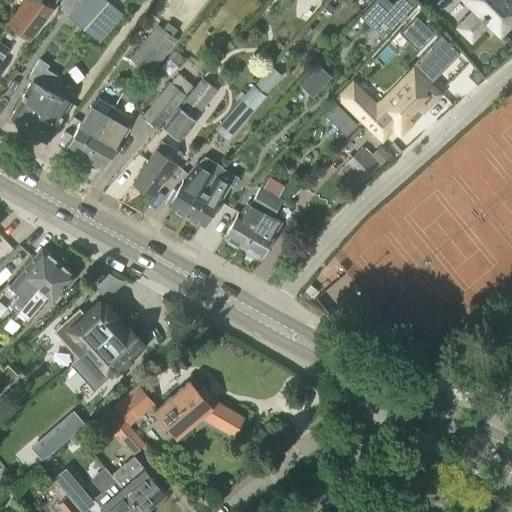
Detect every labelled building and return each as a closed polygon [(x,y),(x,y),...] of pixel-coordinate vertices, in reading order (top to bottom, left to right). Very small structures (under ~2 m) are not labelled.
[(30,41),(54,10),(40,0),(23,0),(6,23),(30,41)] [(98,42),(123,13),(108,0),(61,0),(59,4),(61,7),(60,8),(67,14),(67,15),(98,42)] [(373,0),(360,16),(383,38),(417,2),(414,0),(373,0)] [(499,31),(511,17),(511,4),(507,0),(467,0),(476,8),(456,28),(471,42),(490,22),(499,31)] [(326,17),(333,9),(327,3),(319,12),(326,17)] [(414,15),(395,35),(415,54),(434,34),(414,15)] [(150,76),(177,40),(157,25),(130,60),(150,76)] [(440,35),(412,64),(431,82),(459,53),(440,35)] [(0,62),(9,50),(0,43),(0,62)] [(178,67),(185,59),(174,50),(167,58),(178,67)] [(287,52),(279,62),(283,65),(291,55),(287,52)] [(30,128),(57,81),(59,77),(46,69),(48,65),(39,59),(33,68),(27,79),(31,81),(11,117),(30,128)] [(318,66),(300,85),(312,96),(330,76),(318,66)] [(352,83),(339,97),(382,139),(395,126),(400,131),(421,109),(415,104),(431,88),(413,71),(378,108),(352,83)] [(179,141),(196,121),(194,120),(218,91),(202,78),(162,126),(179,141)] [(46,143),(69,102),(65,99),(70,89),(57,81),(30,128),(27,133),(46,143)] [(157,130),(186,95),(170,82),(141,117),(157,130)] [(266,96),(253,85),(215,129),(228,140),(266,96)] [(114,108),(104,102),(100,99),(85,124),(81,121),(66,147),(69,149),(70,154),(77,158),(82,157),(84,158),(114,108)] [(334,103),(323,114),(334,125),(345,136),(356,125),(346,114),(334,103)] [(283,106),(275,114),(282,121),(290,112),(283,106)] [(102,169),(118,143),(117,143),(132,118),(114,108),(84,158),(87,159),(88,164),(95,168),(99,167),(102,169)] [(151,195),(174,163),(163,156),(169,147),(161,141),(133,182),(151,195)] [(361,182),(379,165),(372,158),(362,147),(344,164),(361,182)] [(382,149),(372,158),(379,165),(388,156),(382,149)] [(185,214),(186,215),(201,189),(210,172),(197,164),(183,179),(176,191),(173,189),(165,203),(175,208),(175,213),(181,217),(185,214)] [(201,189),(186,215),(187,215),(187,220),(194,224),(198,222),(204,226),(229,184),(216,176),(207,192),(203,190),(213,173),(210,172),(201,189)] [(237,245),(241,247),(272,194),(261,188),(251,205),(247,203),(241,213),(239,212),(224,237),(226,239),(226,243),(234,247),(237,245)] [(295,188),(287,195),(291,199),(298,192),(295,188)] [(272,194),(241,247),(244,249),(244,254),(252,258),(256,256),(260,259),(275,233),(274,233),(281,222),(272,217),(282,200),(272,194)] [(18,311),(19,311),(58,263),(41,250),(20,276),(11,287),(20,295),(11,306),(18,311)] [(52,303),(74,277),(58,263),(19,311),(18,311),(25,317),(43,295),(52,303)] [(308,282),(303,289),(312,296),(317,289),(308,282)] [(99,301),(68,329),(86,350),(117,322),(113,318),(116,315),(105,302),(102,305),(99,301)] [(86,350),(70,364),(93,389),(109,375),(110,376),(143,346),(127,328),(125,330),(117,322),(86,350)] [(198,393),(189,382),(155,410),(177,436),(200,416),(232,436),(242,419),(216,402),(204,388),(198,393)] [(130,424),(153,404),(137,385),(114,405),(130,424)] [(112,407),(100,417),(120,439),(121,438),(134,454),(145,445),(131,429),(112,407)] [(71,410),(36,440),(47,453),(82,423),(71,410)] [(142,511),(164,493),(133,457),(111,475),(142,511)] [(104,511),(141,511),(142,511),(111,475),(105,468),(94,477),(105,489),(94,498),(101,507),(100,507),(104,511)] [(57,483),(62,489),(68,496),(81,511),(80,511),(82,511),(93,503),(67,473),(57,483)] [(53,496),(59,503),(68,496),(62,489),(53,496)] [(68,496),(59,503),(58,504),(64,511),(79,511),(81,511),(68,496)]
